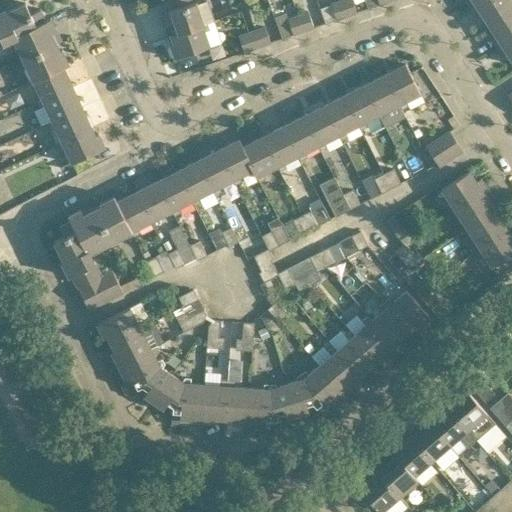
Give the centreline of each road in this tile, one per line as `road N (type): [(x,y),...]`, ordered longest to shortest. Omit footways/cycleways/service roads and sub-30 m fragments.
road 1 (residential): [(273,447),(157,442),(119,418),(25,240),(35,211),(158,150),(163,125)]
road 2 (residential): [(511,155),(425,26),(401,18),(163,125)]
road 3 (residential): [(163,125),(105,0)]
